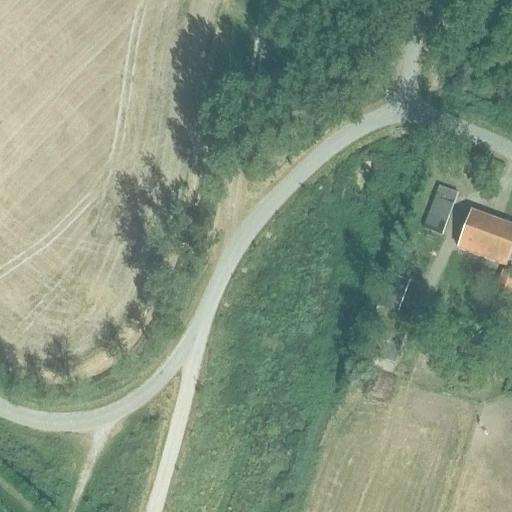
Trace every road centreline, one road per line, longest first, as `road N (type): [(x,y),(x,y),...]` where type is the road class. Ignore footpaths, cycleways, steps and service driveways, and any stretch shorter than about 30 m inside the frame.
road 1 (unclassified): [(193,339),(263,210),(333,144),(404,110)]
road 2 (unclassified): [(193,339),(148,390),(90,418),(50,423),(0,407)]
road 3 (track): [(153,511),(193,339)]
